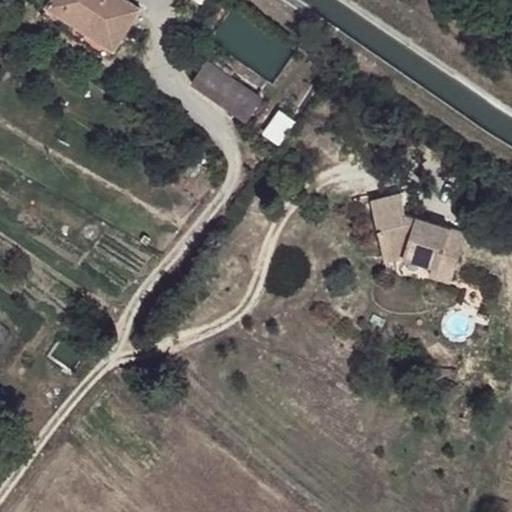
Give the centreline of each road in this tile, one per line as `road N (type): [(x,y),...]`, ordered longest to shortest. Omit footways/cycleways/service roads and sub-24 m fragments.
road 1 (track): [(0,501),(242,176),(225,134),(170,71)]
road 2 (track): [(101,363),(220,337),(261,305),(292,210),(342,181)]
